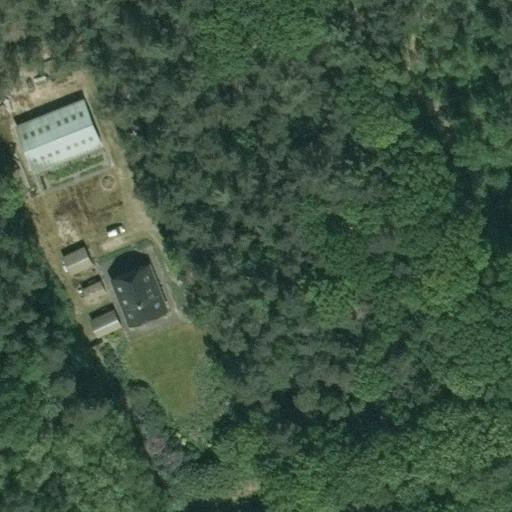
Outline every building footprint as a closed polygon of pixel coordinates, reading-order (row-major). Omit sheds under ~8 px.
[(17,124),(34,169),(102,143),(85,98),(17,124)] [(93,263),(84,245),(62,256),(71,275),(93,263)] [(112,278),(130,323),(167,308),(159,289),(157,290),(154,281),(156,280),(149,263),(112,278)] [(101,279),(82,288),(88,299),(106,289),(101,279)] [(114,308),(92,318),(99,334),(121,323),(114,308)]
